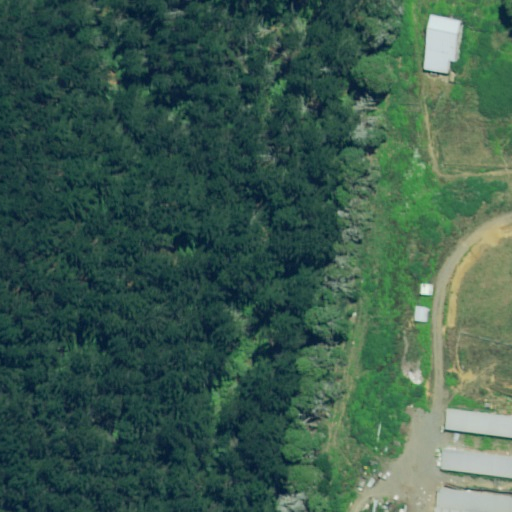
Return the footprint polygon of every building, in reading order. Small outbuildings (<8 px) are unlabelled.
[(465,22),(434,16),(424,69),(449,74),(451,61),(457,62),(465,22)] [(511,417),(450,409),(448,430),(511,437),(511,417)] [(405,445),(394,443),(391,458),(402,460),(405,445)] [(511,457),(445,449),(442,470),(511,478),(511,457)] [(437,511),(511,511),(511,497),(440,488),(437,511)]
